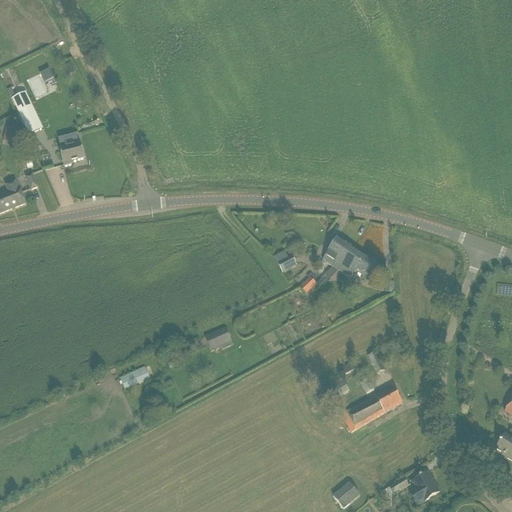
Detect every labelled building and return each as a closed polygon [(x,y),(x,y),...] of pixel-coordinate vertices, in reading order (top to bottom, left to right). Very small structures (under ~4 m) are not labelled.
[(74,73),(70,64),(63,68),(68,77),(74,73)] [(45,85),(54,80),(50,71),(42,75),(44,78),(43,79),(45,85)] [(43,129),(26,94),(12,100),(25,127),(30,136),(33,134),(43,129)] [(6,126),(4,138),(13,140),(16,128),(6,126)] [(78,135),(69,137),(57,140),(64,168),(72,166),(71,164),(85,160),(78,135)] [(26,178),(31,191),(38,188),(32,175),(26,178)] [(0,215),(26,205),(19,188),(16,182),(5,186),(7,193),(0,195),(0,215)] [(337,239),(332,248),(323,261),(334,268),(349,247),(337,239)] [(380,268),(349,247),(334,268),(351,279),(356,272),(371,282),(380,268)] [(283,273),(295,267),(290,257),(278,264),(283,273)] [(309,298),(319,288),(316,285),(310,279),(300,289),(309,298)] [(386,285),(384,295),(392,297),(393,286),(386,285)] [(225,329),(205,338),(212,353),(231,344),(225,329)] [(368,358),(377,375),(385,371),(375,354),(368,358)] [(351,364),(339,370),(343,377),(354,371),(351,364)] [(144,368),(120,379),(125,391),(150,380),(144,368)] [(322,407),(349,392),(341,378),(314,394),(322,407)] [(374,391),(368,380),(361,384),(366,395),(374,391)] [(351,432),(393,409),(402,404),(393,388),(342,416),(351,432)] [(511,441),(504,436),(496,450),(508,457),(507,459),(511,462),(511,441)] [(427,475),(414,483),(417,488),(410,493),(418,507),(439,494),(427,475)] [(393,497),(409,487),(405,480),(389,490),(393,497)] [(349,485),(333,498),(343,511),(360,497),(349,485)]
